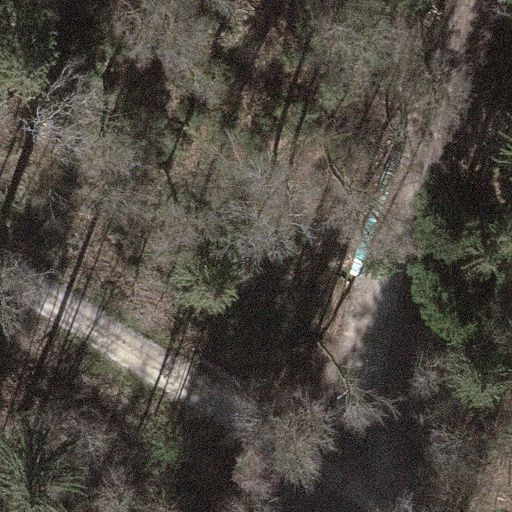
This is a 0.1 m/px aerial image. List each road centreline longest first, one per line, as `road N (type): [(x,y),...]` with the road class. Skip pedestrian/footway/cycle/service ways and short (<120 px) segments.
road 1 (track): [(280,511),(341,483),(466,0)]
road 2 (track): [(381,511),(0,256)]
